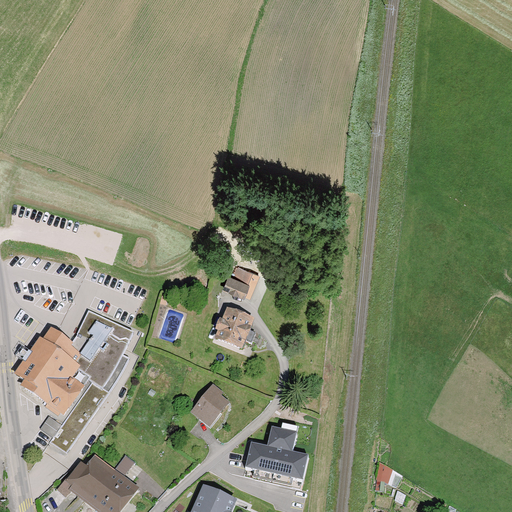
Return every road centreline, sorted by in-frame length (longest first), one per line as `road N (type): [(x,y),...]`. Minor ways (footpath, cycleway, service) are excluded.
road 1 (residential): [(157,511),(281,396),(281,357),(253,309)]
road 2 (tertiary): [(0,326),(27,511)]
